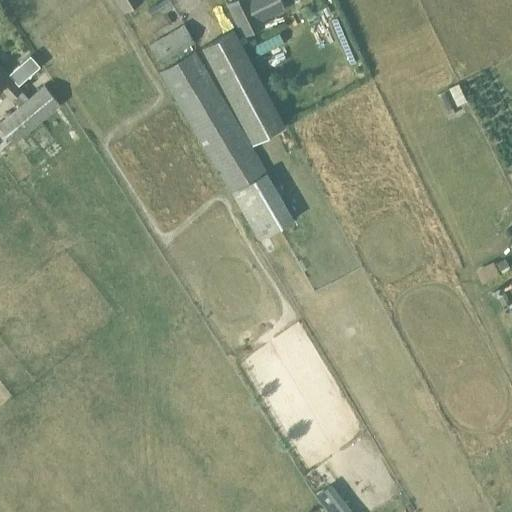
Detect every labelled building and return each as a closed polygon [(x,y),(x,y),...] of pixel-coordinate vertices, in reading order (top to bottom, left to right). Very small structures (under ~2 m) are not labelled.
[(116,0),(124,13),(143,1),(142,0),(116,0)] [(158,0),(162,14),(171,12),(168,0),(158,0)] [(265,27),(252,0),(234,0),(228,3),(244,36),(265,27)] [(161,65),(195,44),(184,24),(149,45),(161,65)] [(236,31),(202,48),(253,145),(287,127),(236,31)] [(160,74),(259,241),(295,219),(195,53),(160,74)] [(0,94),(3,98),(7,96),(11,101),(13,99),(20,107),(0,124),(0,127),(14,145),(61,105),(44,85),(29,99),(0,66),(0,94)] [(46,143),(32,152),(39,162),(53,152),(46,143)] [(292,224),(281,228),(291,255),(302,251),(292,224)] [(491,259),(476,266),(480,277),(496,271),(491,259)] [(318,496),(334,511),(357,511),(329,485),(318,496)]
